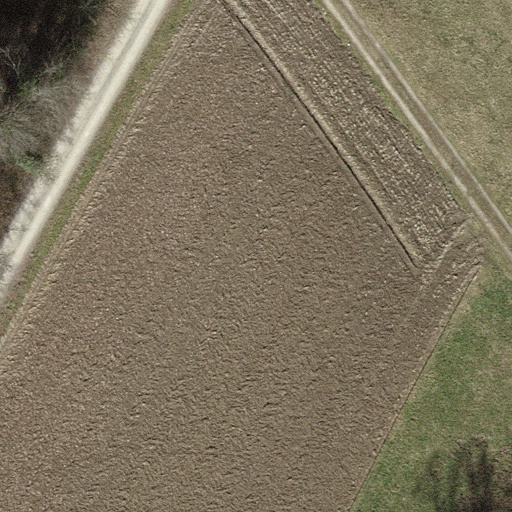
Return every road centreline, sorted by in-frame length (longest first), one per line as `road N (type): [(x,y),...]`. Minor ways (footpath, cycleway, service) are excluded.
road 1 (track): [(0,290),(154,0)]
road 2 (track): [(511,253),(334,0)]
